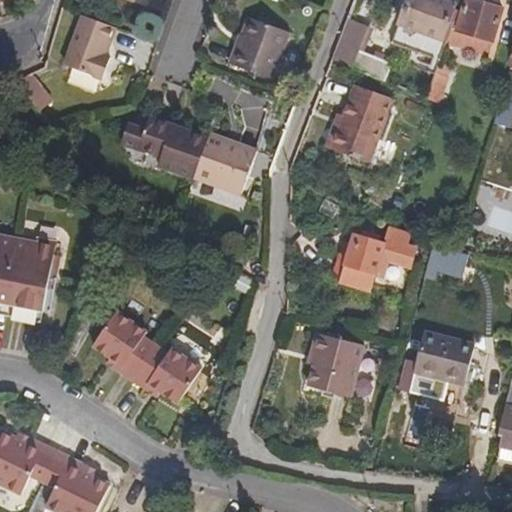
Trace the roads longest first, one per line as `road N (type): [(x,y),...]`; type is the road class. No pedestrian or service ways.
road 1 (residential): [(425,490),(268,460),(256,453),(245,426),(275,298),(280,161),(338,0)]
road 2 (residential): [(0,375),(36,379),(181,471),(327,511)]
